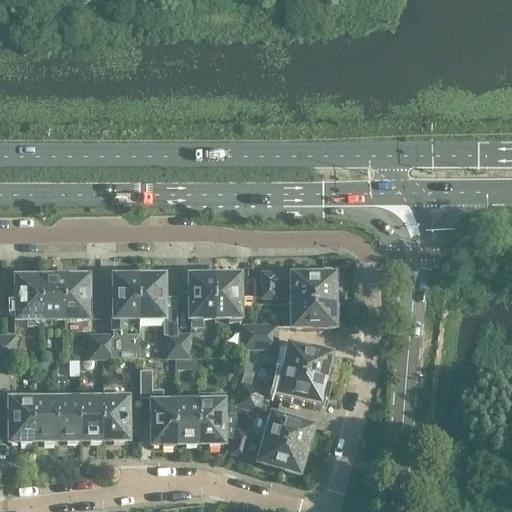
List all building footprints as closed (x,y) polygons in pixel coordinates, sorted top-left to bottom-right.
[(337,306),(337,293),(334,293),(333,275),(330,271),(323,271),(320,275),(320,276),(304,276),(304,278),(275,278),(275,276),(262,276),(262,302),(277,302),(277,291),(288,291),(288,306),(337,306)] [(110,320),(110,334),(110,337),(102,337),(102,363),(114,363),(114,362),(139,362),(139,338),(126,337),(126,333),(127,333),(126,325),(139,325),(138,277),(126,277),(124,280),(113,280),(114,320),(110,320)] [(139,325),(163,325),(163,280),(152,280),(151,277),(138,277),(139,325)] [(189,325),(214,324),(214,277),(201,277),(200,279),(189,279),(189,325)] [(214,277),(214,324),(228,324),(228,325),(239,325),(239,324),(238,279),(228,279),(226,277),(214,277)] [(42,326),(42,281),(31,281),(30,278),(20,278),(19,281),(16,281),(16,326),(42,326)] [(66,326),(65,280),(54,281),(53,278),(43,278),(42,281),(42,326),(66,326)] [(66,326),(87,326),(87,306),(89,304),(89,299),(87,297),(87,280),(77,280),(76,278),(66,278),(65,280),(66,326)] [(334,331),(334,318),(337,318),(337,306),(288,306),(288,319),(281,319),(281,331),(288,330),(288,331),(334,331)] [(253,354),(253,340),(253,327),(239,327),(239,354),(253,354)] [(253,340),(278,340),(277,327),(253,327),(253,340)] [(163,363),(177,363),(177,336),(163,336),(163,363)] [(177,363),(185,363),(190,363),(190,336),(177,336),(177,363)] [(5,364),(9,364),(16,365),(16,337),(4,337),(5,364)] [(87,364),(94,363),(102,363),(102,337),(87,337),(87,364)] [(279,353),(278,340),(253,340),(253,354),(279,353)] [(327,382),(330,370),(328,368),(330,357),(285,348),(280,372),(327,382)] [(258,385),(261,364),(245,361),(241,382),(258,385)] [(58,373),(70,372),(70,363),(57,364),(58,373)] [(81,373),(94,373),(94,363),(87,364),(81,364),(81,373)] [(0,364),(0,393),(9,394),(9,364),(5,364),(0,364)] [(325,394),(327,382),(280,372),(275,396),(320,406),(322,395),(325,394)] [(150,402),(152,402),(151,373),(138,373),(139,402),(150,402)] [(235,399),(262,403),(265,391),(239,384),(235,399)] [(234,442),(234,416),(222,415),(222,396),(199,396),(199,402),(199,418),(194,422),(194,426),(199,431),(199,448),(223,448),(223,439),(234,442)] [(104,430),(104,444),(127,444),(127,436),(139,436),(139,413),(130,413),(130,398),(103,399),(103,418),(98,421),(98,428),(104,430)] [(27,422),(33,420),(33,399),(8,400),(9,446),(33,445),(33,430),(28,428),(27,422)] [(33,445),(57,445),(56,430),(51,428),(51,422),(56,420),(56,399),(33,399),(33,420),(27,422),(28,428),(33,430),(33,445)] [(57,445),(80,445),(80,430),(75,428),(74,421),(80,419),(80,399),(56,399),(56,420),(51,422),(51,428),(56,430),(57,445)] [(80,445),(104,444),(104,430),(98,428),(98,421),(103,418),(103,399),(80,399),(80,419),(74,421),(75,428),(80,430),(80,445)] [(258,417),(262,403),(235,399),(232,410),(258,417)] [(169,422),(175,419),(175,402),(152,402),(150,402),(151,448),(175,448),(175,433),(169,428),(169,422)] [(175,448),(199,448),(199,431),(194,426),(194,422),(199,418),(199,402),(175,402),(175,419),(169,422),(169,428),(175,433),(175,448)] [(262,441),(308,454),(311,442),(309,440),(312,430),(269,417),(262,441)] [(242,460),(249,436),(237,432),(234,442),(229,456),(242,460)] [(304,466),(308,454),(262,441),(255,465),(298,477),(301,467),(304,466)]
